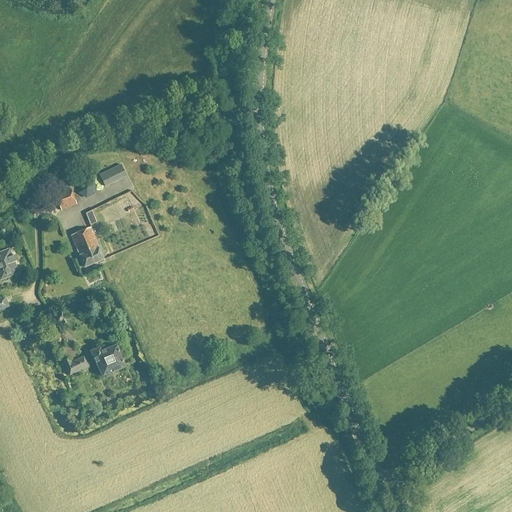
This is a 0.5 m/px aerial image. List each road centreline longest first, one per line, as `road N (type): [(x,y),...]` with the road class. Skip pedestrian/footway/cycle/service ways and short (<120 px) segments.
road 1 (tertiary): [(377,487),(268,190),(258,110),(269,0)]
road 2 (unclassified): [(377,487),(511,402)]
